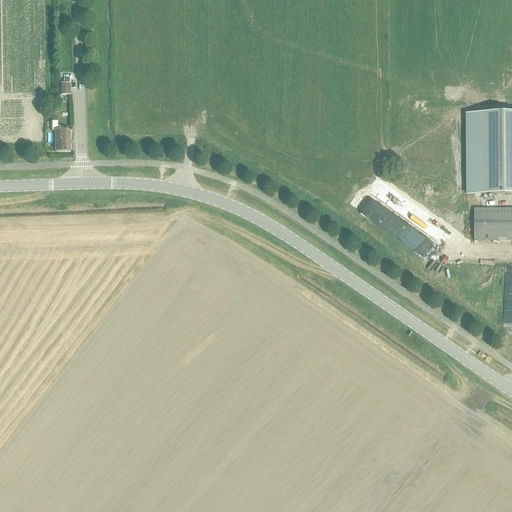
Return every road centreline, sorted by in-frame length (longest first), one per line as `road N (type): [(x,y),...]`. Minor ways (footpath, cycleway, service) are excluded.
road 1 (secondary): [(511,392),(249,214),(182,191),(81,183)]
road 2 (unclassified): [(81,183),(77,0)]
